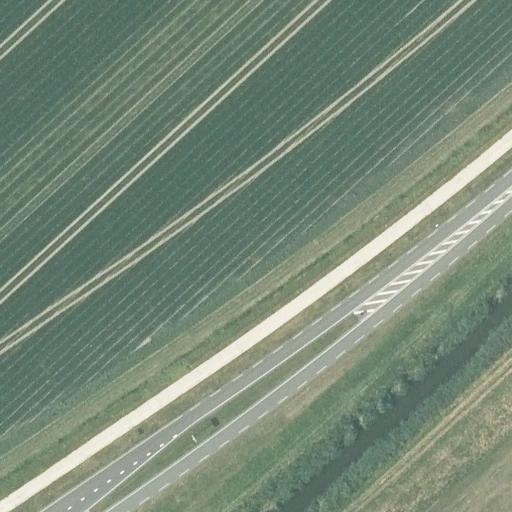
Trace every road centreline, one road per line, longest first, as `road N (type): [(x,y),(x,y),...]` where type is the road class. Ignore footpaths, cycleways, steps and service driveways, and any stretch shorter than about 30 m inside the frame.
road 1 (secondary): [(428,263),(341,312),(61,511)]
road 2 (secondary): [(118,511),(361,330),(428,263)]
